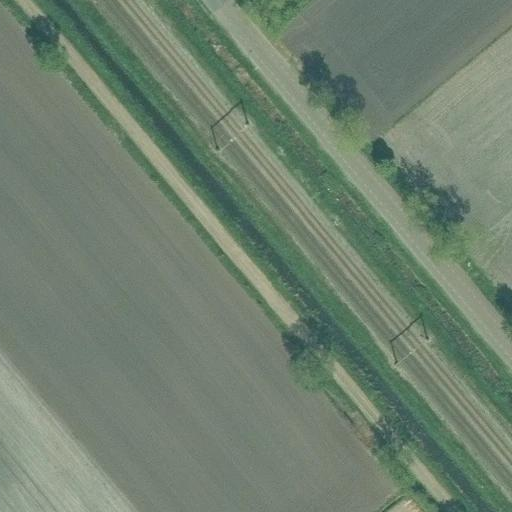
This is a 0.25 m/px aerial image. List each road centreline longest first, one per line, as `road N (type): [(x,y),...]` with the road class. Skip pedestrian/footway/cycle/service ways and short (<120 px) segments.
road 1 (track): [(454,511),(18,0)]
road 2 (tertiary): [(511,351),(214,0)]
